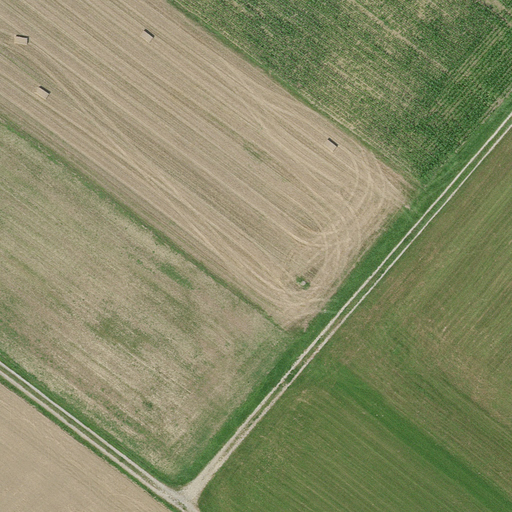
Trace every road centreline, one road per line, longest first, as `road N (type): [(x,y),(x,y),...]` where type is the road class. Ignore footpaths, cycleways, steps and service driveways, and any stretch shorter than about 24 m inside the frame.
road 1 (track): [(511,123),(181,503)]
road 2 (track): [(192,511),(0,368)]
